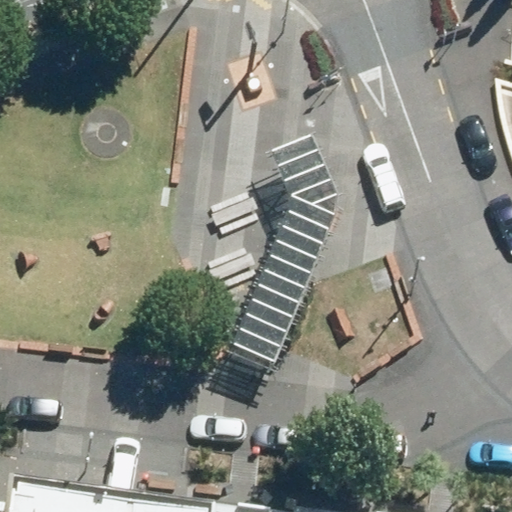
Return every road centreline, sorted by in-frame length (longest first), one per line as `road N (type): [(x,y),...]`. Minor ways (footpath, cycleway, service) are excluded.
road 1 (residential): [(511,350),(436,406),(367,425),(0,384)]
road 2 (residential): [(511,348),(459,265),(365,0)]
